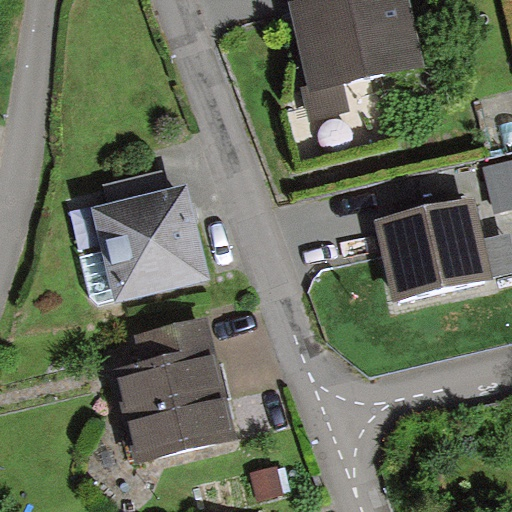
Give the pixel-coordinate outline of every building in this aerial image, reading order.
[(408,0),(333,0),(291,10),(310,91),(302,93),(310,127),(353,117),(347,93),(426,74),(408,0)] [(511,163),(483,170),(495,217),(511,213),(511,163)] [(96,205),(117,298),(210,277),(189,184),(96,205)] [(474,203),(374,227),(395,309),(495,285),(494,281),(511,276),(511,240),(511,238),(484,244),(474,203)] [(144,361),(115,368),(137,463),(234,440),(207,325),(139,341),(144,361)] [(277,469),(253,475),(260,501),(284,494),(277,469)]
